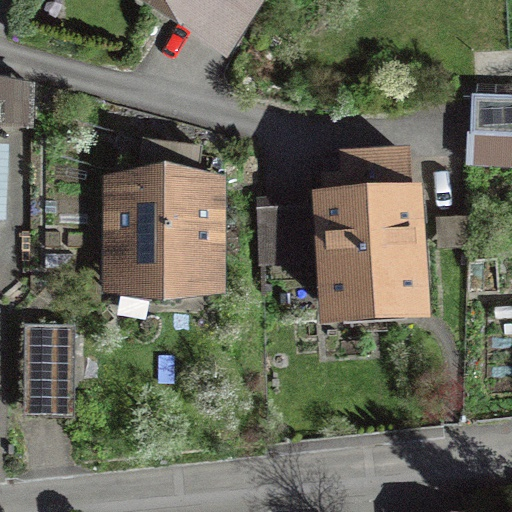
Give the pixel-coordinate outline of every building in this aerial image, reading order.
[(218,0),(161,0),(202,26),(218,0)] [(511,98),(475,99),(473,134),(511,135),(511,98)] [(511,164),(511,135),(473,134),(472,162),(511,164)] [(333,314),(416,309),(407,156),(344,159),(345,185),(325,186),(333,314)] [(119,187),(118,285),(148,285),(148,298),(164,301),(180,299),(180,286),(209,285),(210,187),(119,187)] [(260,195),(263,262),(320,259),(317,192),(260,195)] [(30,331),(29,409),(68,410),(69,331),(30,331)]
